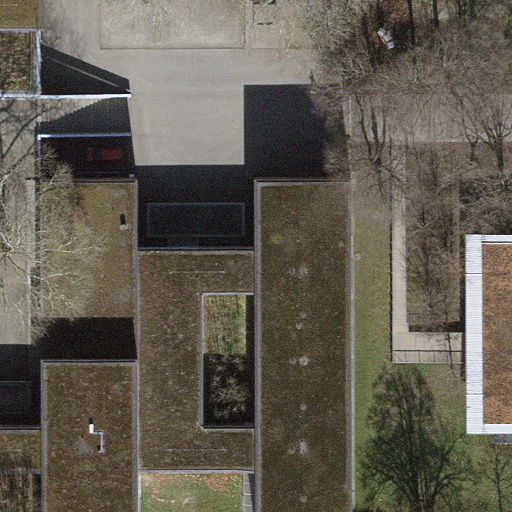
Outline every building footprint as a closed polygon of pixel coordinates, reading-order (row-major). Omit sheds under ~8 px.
[(0,0),(0,28),(47,28),(46,0),(0,0)] [(257,469),(256,511),(353,511),(352,176),(255,177),(256,246),(200,246),(199,236),(200,233),(169,233),(169,236),(169,246),(139,246),(140,470),(257,469)] [(0,511),(139,511),(140,470),(139,246),(139,177),(42,177),(43,424),(0,424),(0,511)] [(246,201),(149,202),(149,236),(169,236),(169,233),(200,233),(199,236),(247,236),(246,201)] [(511,231),(468,232),(469,431),(511,430),(511,231)] [(33,379),(0,379),(0,413),(33,414),(33,379)]
